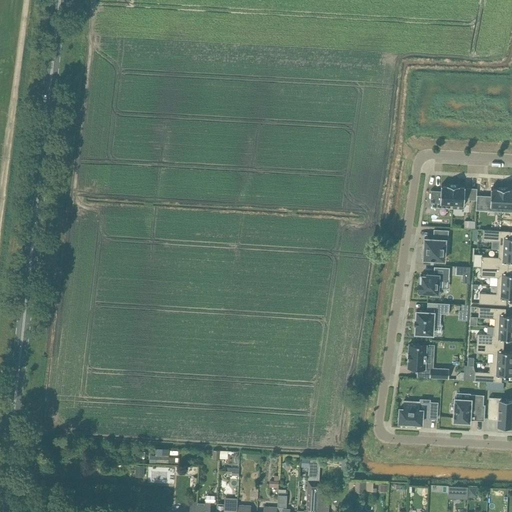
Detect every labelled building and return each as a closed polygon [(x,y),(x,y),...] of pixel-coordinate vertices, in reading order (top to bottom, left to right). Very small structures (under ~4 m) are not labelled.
[(447,185),(441,184),(441,190),(431,190),(430,202),(432,202),(432,207),(452,208),(453,184),(447,184),(447,185)] [(459,185),(453,184),(452,208),(464,209),(464,204),(469,204),(469,196),(464,196),(465,186),(459,185)] [(477,194),(476,209),(502,211),(503,187),(497,187),(497,188),(491,187),(491,195),(477,194)] [(503,187),(502,211),(511,211),(511,188),(509,188),(503,187)] [(445,251),(447,251),(448,229),(434,229),(433,238),(424,237),(424,243),(424,250),(422,250),(422,257),(424,257),(423,258),(429,258),(429,259),(432,259),(444,259),(445,251)] [(483,229),(483,240),(499,241),(499,249),(511,249),(511,237),(510,237),(510,231),(483,229)] [(482,256),(481,266),(508,267),(508,263),(508,261),(511,261),(511,249),(499,249),(498,257),(482,256)] [(470,266),(456,265),(456,274),(465,274),(467,275),(468,273),(470,273),(470,266)] [(419,280),(419,290),(420,290),(420,291),(432,292),(432,295),(440,296),(441,287),(438,287),(439,279),(444,279),(444,278),(449,279),(449,267),(434,266),(434,273),(427,273),(427,275),(421,274),(420,280),(419,280)] [(481,268),(481,276),(497,277),(497,285),(511,285),(511,274),(508,274),(508,267),(481,266),(481,268)] [(480,292),(479,303),(506,304),(506,297),(511,297),(511,285),(497,285),(496,293),(480,292)] [(415,325),(415,333),(433,334),(433,324),(440,325),(440,315),(438,315),(438,313),(449,314),(449,303),(427,302),(427,309),(428,309),(427,311),(416,311),(416,319),(415,319),(415,325)] [(479,306),(478,317),(495,318),(494,326),(511,327),(511,315),(505,315),(506,308),(479,306)] [(477,343),(504,345),(504,341),(504,338),(511,338),(511,327),(494,326),(494,334),(477,333),(477,343)] [(408,352),(407,359),(408,359),(408,361),(408,367),(425,368),(425,367),(426,345),(427,345),(427,344),(409,343),(409,344),(409,352),(408,352)] [(477,343),(476,352),(493,353),(492,360),(492,362),(490,362),(511,363),(511,351),(503,351),(503,349),(504,345),(477,343)] [(475,371),(475,380),(489,381),(496,381),(501,382),(502,375),(511,375),(511,363),(490,362),(489,372),(475,371)] [(448,378),(449,368),(448,368),(431,367),(430,367),(430,377),(448,378)] [(487,381),(487,389),(495,389),(496,381),(489,381),(487,381)] [(485,406),(482,406),(483,397),(470,396),(470,400),(455,399),(453,422),(461,422),(461,424),(468,425),(468,423),(470,423),(470,415),(476,415),(476,420),(484,420),(485,406)] [(489,399),(488,418),(498,419),(498,424),(511,425),(511,416),(511,413),(511,400),(502,399),(502,397),(493,397),(489,397),(489,399)] [(420,402),(403,401),(403,408),(400,408),(399,422),(407,422),(407,423),(413,424),(413,422),(422,423),(422,416),(429,416),(429,417),(437,418),(438,403),(430,402),(430,409),(419,409),(420,402)] [(169,455),(169,448),(155,448),(155,456),(156,456),(156,462),(169,463),(169,455)] [(319,479),(320,457),(308,457),(308,479),(319,479)] [(191,473),(186,466),(177,473),(182,480),(191,473)] [(279,475),(274,475),(274,480),(270,480),(269,486),(278,487),(279,475)] [(317,511),(319,484),(319,480),(308,480),(307,501),(307,508),(313,508),(314,511),(317,511)] [(355,480),(355,491),(364,491),(364,481),(355,480)] [(319,484),(317,511),(329,511),(326,511),(327,497),(329,495),(330,490),(327,488),(327,485),(319,484)] [(457,496),(467,496),(468,487),(458,486),(457,496)] [(478,487),(468,487),(467,496),(478,497),(478,487)] [(277,506),(286,507),(287,495),(286,495),(286,490),(278,489),(277,506)] [(196,511),(197,502),(190,501),(189,511),(183,511),(175,511),(174,511),(196,511)] [(209,511),(210,502),(197,502),(196,511),(209,511)] [(236,511),(237,504),(217,503),(216,511),(236,511)]
